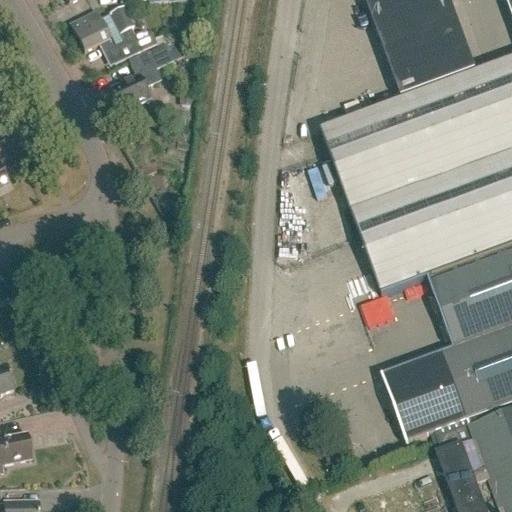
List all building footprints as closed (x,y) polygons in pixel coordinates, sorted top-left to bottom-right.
[(448,0),(362,0),(399,101),(475,73),(448,0)] [(141,55),(156,48),(157,53),(166,49),(168,49),(168,48),(163,38),(153,41),(151,37),(143,35),(134,39),(131,31),(133,30),(123,10),(109,17),(110,18),(99,23),(95,15),(70,28),(84,55),(104,45),(114,67),(141,55)] [(168,48),(168,49),(166,49),(172,64),(184,59),(178,46),(168,48)] [(173,65),(172,64),(166,49),(157,53),(147,57),(129,65),(135,79),(110,91),(121,115),(148,102),(143,91),(160,84),(155,73),(173,65)] [(511,511),(511,65),(322,135),(325,145),(327,150),(382,301),(419,288),(431,283),(456,353),(444,358),(383,380),(399,422),(395,424),(399,435),(403,433),(408,447),(431,438),(438,458),(437,458),(456,511),(511,511)] [(0,398),(12,394),(4,369),(0,370),(0,398)] [(31,464),(26,437),(4,441),(4,439),(0,439),(0,478),(2,478),(0,469),(31,464)]
